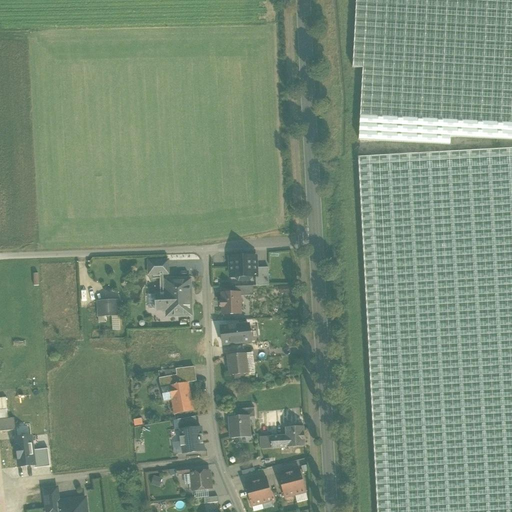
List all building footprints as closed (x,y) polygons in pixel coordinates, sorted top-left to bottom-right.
[(511,0),(356,0),(353,68),(363,69),(359,141),(450,145),(450,137),(511,140),(511,0)] [(511,511),(511,149),(358,158),(376,511),(511,511)] [(256,257),(230,257),(230,278),(235,277),(252,277),(255,277),(256,277),(256,268),(256,257)] [(168,261),(148,261),(149,275),(168,274),(168,261)] [(268,268),(256,268),(256,277),(255,277),(256,286),(269,286),(268,268)] [(189,280),(166,281),(166,293),(156,294),(157,295),(158,295),(158,309),(157,309),(157,310),(167,310),(167,316),(191,315),(190,303),(189,303),(189,295),(190,295),(189,280)] [(253,286),(235,287),(235,293),(240,293),(240,296),(253,296),(253,286)] [(235,293),(222,294),(222,301),(221,301),(221,307),(222,307),(223,315),(240,314),(240,305),(241,303),(241,300),(240,299),(240,296),(240,293),(235,293)] [(111,318),(119,318),(118,301),(97,302),(98,319),(111,318)] [(119,318),(111,318),(112,330),(119,330),(119,318)] [(223,345),(250,342),(249,326),(236,327),(236,326),(221,328),(223,345)] [(252,354),(246,355),(248,374),(255,373),(252,354)] [(246,355),(228,357),(231,376),(248,374),(246,355)] [(194,367),(176,369),(177,375),(178,384),(188,383),(196,381),(194,367)] [(177,375),(159,378),(161,387),(169,386),(178,384),(177,375)] [(169,386),(172,400),(174,414),(193,411),(188,383),(178,384),(169,386)] [(172,400),(169,386),(161,387),(163,402),(172,400)] [(254,409),(239,410),(239,418),(248,417),(248,418),(255,418),(254,409)] [(0,419),(8,419),(7,410),(6,410),(0,410),(0,419)] [(179,431),(181,431),(181,430),(196,428),(195,417),(177,420),(179,431)] [(239,418),(229,418),(231,439),(250,437),(248,418),(248,417),(239,418)] [(8,419),(0,419),(0,431),(15,430),(14,418),(8,419)] [(304,426),(285,428),(286,436),(279,436),(280,448),(305,446),(304,426)] [(196,428),(181,430),(181,431),(181,437),(179,438),(180,447),(182,446),(183,454),(203,452),(202,444),(203,444),(203,443),(201,443),(200,436),(202,436),(202,435),(201,435),(201,428),(196,428)] [(279,436),(270,437),(271,449),(280,448),(279,436)] [(31,437),(16,439),(19,467),(34,465),(33,451),(31,437)] [(270,437),(260,437),(261,449),(271,449),(270,437)] [(47,449),(33,451),(34,465),(34,469),(49,467),(47,449)] [(194,467),(176,469),(177,475),(191,474),(191,473),(194,473),(194,467)] [(300,470),(289,473),(295,495),(305,492),(300,470)] [(194,473),(191,473),(191,474),(193,491),(208,489),(210,489),(208,471),(194,473)] [(289,473),(278,476),(284,498),(295,495),(289,473)] [(267,479),(256,481),(262,504),(272,501),(267,479)] [(256,481),(245,484),(251,507),(262,504),(256,481)] [(44,490),(46,504),(58,503),(58,502),(56,489),(44,490)] [(209,497),(208,489),(193,491),(193,499),(209,497)] [(307,500),(305,492),(295,495),(296,503),(307,500)] [(86,511),(84,499),(75,500),(75,503),(69,503),(69,501),(58,502),(58,503),(46,504),(47,511),(86,511)]
